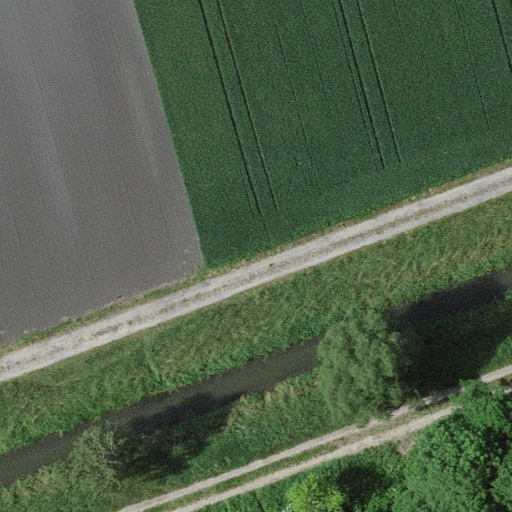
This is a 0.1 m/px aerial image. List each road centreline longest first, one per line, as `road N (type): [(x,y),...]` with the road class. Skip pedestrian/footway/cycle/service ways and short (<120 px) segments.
road 1 (track): [(0,363),(511,173)]
road 2 (track): [(145,511),(511,372)]
